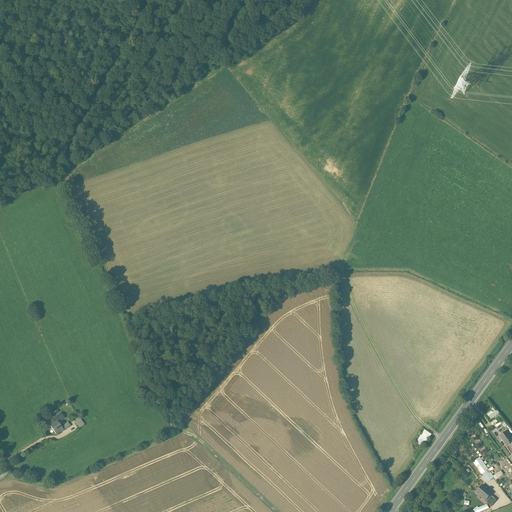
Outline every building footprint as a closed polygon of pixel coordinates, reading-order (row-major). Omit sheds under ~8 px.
[(493,413),(491,410),(487,414),(491,419),(500,413),(497,410),(493,413)] [(71,427),(68,423),(63,426),(57,417),(50,423),(59,436),(71,427)] [(81,419),(75,422),(78,428),(84,425),(81,419)] [(424,429),(417,442),(424,446),(431,433),(424,429)] [(511,438),(507,432),(499,436),(506,446),(511,442),(511,438)] [(487,482),(494,477),(480,457),(475,460),(484,472),(482,474),(487,482)] [(496,479),(504,474),(501,470),(493,475),(496,479)] [(492,494),(481,483),(474,491),(485,501),(492,494)] [(475,511),(479,511),(489,508),(487,503),(474,509),(475,511)]
